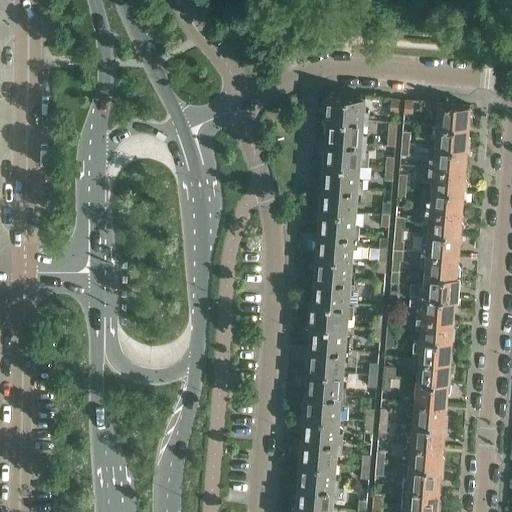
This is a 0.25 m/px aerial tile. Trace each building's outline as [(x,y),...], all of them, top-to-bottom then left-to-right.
[(364,108),(365,95),(327,92),(325,116),(363,119),(367,120),(368,108),(364,108)] [(398,110),(399,98),(391,97),(390,109),(398,110)] [(412,111),(413,99),(405,98),(404,110),(412,111)] [(436,122),(468,125),(471,122),(472,117),(469,114),(470,104),(434,101),(433,112),(437,112),(436,122)] [(327,129),(326,140),(365,143),(366,131),(362,131),(363,119),(325,116),(324,129),(327,129)] [(388,132),(387,144),(395,145),(396,133),(397,121),(389,120),(388,132)] [(420,121),(420,132),(436,133),(435,144),(469,147),(470,138),(468,135),(468,125),(436,122),(420,121)] [(402,142),(409,142),(410,130),(403,130),(402,142)] [(322,162),(325,163),(360,165),(361,152),(365,153),(365,143),(326,140),(326,147),(323,147),(322,162)] [(402,142),(401,154),(409,154),(409,142),(402,142)] [(465,168),(466,159),(469,157),(469,147),(435,144),(434,155),(430,155),(429,165),(465,168)] [(387,154),(386,167),(393,168),(394,155),(387,154)] [(321,175),(324,175),(323,185),(362,188),(363,177),(359,177),(360,165),(325,163),(322,162),(321,175)] [(432,176),(431,187),(466,190),(467,181),(464,178),(465,168),(429,165),(428,176),(432,176)] [(393,168),(386,167),(385,178),(393,179),(393,168)] [(398,184),(406,185),(407,173),(399,172),(398,184)] [(398,184),(397,196),(405,197),(406,185),(398,184)] [(361,198),(362,188),(323,185),(322,193),(319,193),(318,207),(321,207),(356,210),(357,198),(361,198)] [(461,211),(462,202),(465,199),(466,190),(431,187),(430,198),(426,198),(426,208),(461,211)] [(390,213),(391,201),(383,200),(382,212),(390,213)] [(318,207),(317,221),(320,221),(319,230),(358,234),(359,223),(363,223),(364,211),(356,210),(321,207),(318,207)] [(428,230),(460,232),(463,232),(463,223),(461,220),(461,211),(426,208),(425,218),(429,219),(428,230)] [(389,225),(390,213),(382,212),(381,224),(389,225)] [(395,227),(403,228),(404,215),(396,215),(395,227)] [(395,227),(393,248),(404,249),(404,240),(402,239),(403,228),(395,227)] [(316,239),(314,253),(317,253),(352,256),(360,257),(361,244),(357,244),(358,234),(319,230),(318,239),(316,239)] [(423,240),(422,251),(458,253),(459,244),(462,242),(463,232),(460,232),(428,230),(427,241),(423,240)] [(386,259),(387,247),(379,246),(378,258),(386,259)] [(392,258),(391,269),(399,270),(400,258),(403,258),(404,249),(393,248),(392,258)] [(425,261),(424,272),(459,275),(460,266),(457,263),(458,253),(422,251),(421,261),(425,261)] [(351,268),(352,256),(317,253),(314,253),(313,267),(316,267),(316,275),(354,278),(355,269),(351,268)] [(386,259),(378,258),(377,270),(385,271),(386,259)] [(391,269),(390,281),(398,282),(399,270),(391,269)] [(412,293),(423,294),(457,297),(459,275),(424,272),(424,283),(411,282),(410,293),(412,293)] [(312,285),(311,298),(349,301),(352,302),(357,302),(358,290),(353,289),(354,278),(316,275),(315,285),(312,285)] [(390,291),(389,303),(397,304),(398,291),(390,291)] [(382,305),(383,293),(375,292),(375,304),(382,305)] [(417,314),(453,317),(454,308),(457,306),(457,297),(423,294),(412,293),(411,304),(410,303),(409,314),(417,314)] [(352,302),(349,301),(311,298),(309,322),(347,325),(348,313),(352,313),(352,302)] [(420,325),(419,336),(451,339),(454,339),(455,330),(452,327),(453,317),(417,314),(416,325),(420,325)] [(381,328),(382,316),(374,315),(373,327),(381,328)] [(386,333),(394,334),(395,322),(387,321),(386,333)] [(346,337),(347,325),(309,322),(308,336),(311,336),(310,345),(349,348),(350,337),(346,337)] [(381,328),(373,327),(372,339),(380,340),(381,328)] [(386,333),(385,345),(393,346),(394,334),(386,333)] [(414,347),(414,357),(450,360),(450,351),(453,349),(454,339),(451,339),(419,336),(418,347),(414,347)] [(348,358),(349,348),(310,345),(309,354),(306,354),(305,368),(343,371),(344,358),(348,358)] [(405,356),(404,367),(417,368),(416,379),(448,381),(451,382),(451,373),(449,370),(450,360),(414,357),(405,356)] [(377,374),(378,362),(370,361),(369,373),(377,374)] [(383,376),(391,377),(392,365),(384,364),(383,376)] [(307,382),(306,391),(345,394),(346,383),(342,383),(343,371),(305,368),(304,382),(307,382)] [(376,385),(377,374),(369,373),(368,385),(376,385)] [(383,376),(382,388),(390,389),(391,377),(383,376)] [(446,403),(447,394),(450,391),(451,382),(448,381),(416,379),(415,390),(411,389),(410,400),(446,403)] [(344,405),(345,394),(306,391),(305,400),(303,399),(302,414),(339,417),(348,417),(349,405),(344,405)] [(412,421),(444,424),(447,424),(448,415),(445,412),(446,403),(410,400),(409,410),(413,410),(412,421)] [(373,417),(374,408),(366,407),(366,417),(373,417)] [(379,419),(387,419),(388,407),(380,407),(379,419)] [(338,429),(339,417),(302,414),(300,427),(303,428),(303,437),(341,440),(342,429),(338,429)] [(366,417),(364,431),(372,431),(373,427),(373,417),(366,417)] [(379,419),(378,431),(386,431),(387,419),(379,419)] [(412,432),(399,431),(398,442),(407,442),(443,445),(443,436),(446,434),(447,424),(444,424),(412,421),(412,432)] [(340,451),(341,440),(303,437),(302,445),(299,445),(298,459),(335,462),(336,450),(340,451)] [(409,464),(441,467),(444,467),(444,458),(442,455),(443,445),(407,442),(406,453),(410,453),(409,464)] [(377,449),(376,461),(384,462),(385,450),(377,449)] [(369,465),(370,453),(363,453),(362,465),(369,465)] [(334,475),(335,462),(298,459),(297,473),(300,473),(299,483),(338,486),(338,475),(334,475)] [(376,461),(375,473),(383,474),(384,462),(376,461)] [(440,479),(443,476),(444,467),(441,467),(409,464),(408,475),(404,475),(403,485),(439,488),(440,479)] [(369,477),(369,465),(362,465),(361,477),(369,477)] [(338,486),(299,483),(298,491),(295,491),(294,505),(332,508),(333,496),(343,497),(344,486),(338,486)] [(438,509),(440,510),(441,501),(438,498),(439,488),(403,485),(403,495),(402,506),(438,509)] [(373,504),(380,505),(381,492),(374,492),(373,504)] [(359,499),(358,510),(366,511),(367,499),(359,499)]
